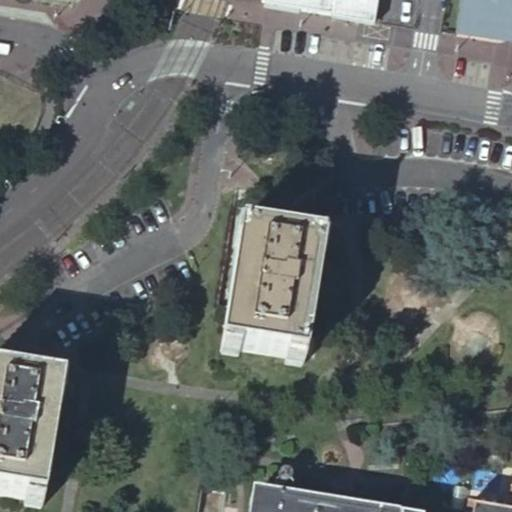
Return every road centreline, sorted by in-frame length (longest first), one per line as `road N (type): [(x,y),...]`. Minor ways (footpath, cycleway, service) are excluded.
road 1 (unclassified): [(511,105),(261,66),(151,59),(103,95)]
road 2 (unknown): [(309,424),(511,414)]
road 3 (residential): [(0,214),(54,173),(103,95)]
road 4 (residential): [(0,27),(57,45),(103,95)]
